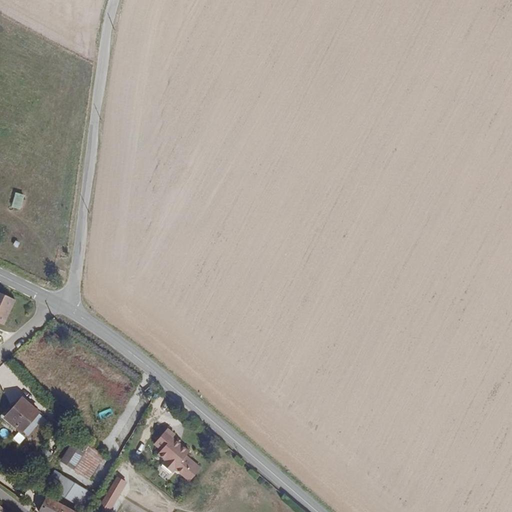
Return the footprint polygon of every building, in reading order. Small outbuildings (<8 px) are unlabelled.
[(14,192),(12,207),(22,209),(24,193),(14,192)] [(0,328),(1,328),(12,303),(0,297),(0,328)] [(20,436),(35,417),(19,403),(3,422),(20,436)] [(190,469),(174,454),(175,452),(167,444),(153,461),(160,467),(158,470),(165,478),(164,483),(173,490),(175,488),(183,494),(195,480),(188,473),(190,469)] [(69,475),(80,461),(68,450),(57,466),(69,475)] [(53,472),(45,488),(82,505),(89,489),(53,472)] [(99,511),(108,511),(126,486),(119,480),(98,511),(99,511)] [(189,500),(201,485),(195,480),(183,494),(189,500)] [(62,511),(45,501),(38,511),(62,511)]
